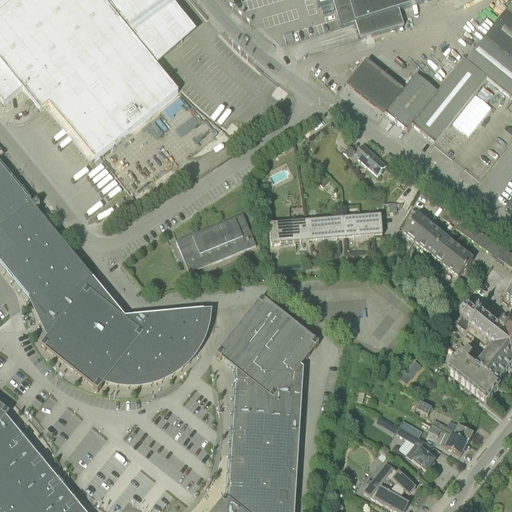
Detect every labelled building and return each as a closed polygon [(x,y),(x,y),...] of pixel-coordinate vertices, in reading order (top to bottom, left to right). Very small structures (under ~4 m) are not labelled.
[(0,0),(0,11),(13,0),(0,0)] [(13,0),(0,11),(0,102),(3,107),(22,91),(40,113),(48,106),(95,163),(178,95),(122,26),(123,25),(118,19),(114,13),(107,2),(106,0),(13,0)] [(315,0),(318,8),(333,4),(341,30),(355,25),(360,41),(360,42),(403,28),(399,13),(439,0),(315,0)] [(511,5),(506,13),(484,40),(511,63),(511,5)] [(511,101),(511,63),(484,40),(465,63),(486,81),(511,101)] [(411,127),(411,128),(434,146),(486,81),(465,63),(463,62),(437,95),(437,94),(437,95),(411,127)] [(403,92),(366,63),(346,88),(383,118),(385,116),(403,92)] [(437,95),(437,94),(416,77),(403,92),(385,116),(407,134),(411,128),(411,127),(437,95)] [(386,169),(363,148),(356,155),(358,162),(377,179),(386,169)] [(342,157),(348,161),(354,154),(349,149),(342,157)] [(0,265),(25,296),(45,320),(46,320),(93,281),(77,262),(72,256),(44,222),(39,216),(35,211),(40,207),(36,203),(32,207),(23,197),(12,184),(7,177),(2,171),(0,168),(0,265)] [(324,178),(320,182),(325,187),(329,183),(324,178)] [(80,182),(66,193),(87,220),(101,208),(80,182)] [(123,201),(116,206),(119,210),(126,205),(123,201)] [(450,226),(455,217),(445,210),(440,219),(450,226)] [(192,237),(176,244),(188,274),(213,264),(214,266),(256,248),(243,216),(236,219),(237,221),(193,239),(192,237)] [(382,238),(380,218),(344,221),(345,241),(382,238)] [(402,236),(414,246),(429,258),(444,240),(431,229),(417,218),(402,236)] [(478,234),(459,220),(453,228),(450,232),(453,234),(455,232),(472,243),(478,234)] [(309,244),(345,241),(344,221),(307,224),(309,244)] [(307,224),(270,227),(271,247),(309,244),(307,224)] [(505,252),(478,234),(472,243),(498,261),(505,252)] [(429,258),(443,269),(458,281),(472,263),(458,251),(444,240),(429,258)] [(498,261),(496,264),(502,268),(504,265),(511,271),(511,256),(505,252),(498,261)] [(423,286),(428,279),(423,275),(417,282),(423,286)] [(93,281),(46,320),(47,323),(48,326),(49,328),(50,331),(52,334),(53,336),(55,339),(48,347),(47,348),(48,349),(49,348),(97,386),(96,387),(97,387),(98,386),(97,386),(103,378),(120,383),(123,383),(125,384),(128,384),(130,384),(132,384),(135,384),(137,384),(139,383),(142,383),(144,383),(146,382),(149,382),(151,381),(153,380),(155,380),(158,379),(160,378),(179,366),(180,365),(182,363),(184,361),(185,360),(187,358),(188,356),(190,354),(191,352),(193,350),(194,348),(195,346),(196,344),(197,342),(198,339),(199,337),(200,335),(201,333),(201,330),(202,328),(202,325),(203,323),(203,321),(203,318),(204,316),(204,313),(125,320),(93,281)] [(511,290),(501,304),(507,309),(510,306),(511,307),(511,290)] [(294,511),(300,422),(303,371),(297,366),(312,347),(262,307),(261,308),(262,309),(224,357),(223,356),(223,357),(223,358),(224,357),(237,368),(234,416),(229,503),(229,502),(228,503),(228,504),(226,507),(226,506),(225,507),(226,508),(222,511),(294,511)] [(484,351),(488,354),(492,349),(497,353),(508,340),(504,336),(507,331),(507,330),(503,327),(499,332),(494,328),(495,327),(494,326),(493,327),(488,323),(489,321),(488,321),(487,322),(481,317),(482,316),(481,315),(480,316),(479,316),(478,315),(476,315),(475,316),(475,317),(472,315),(473,313),(472,312),(471,314),(469,312),(469,310),(468,310),(467,311),(464,312),(463,310),(462,311),(463,312),(461,315),(459,315),(459,316),(460,316),(461,320),(459,320),(460,322),(455,328),(465,336),(466,335),(466,336),(472,340),(472,341),(473,341),(479,346),(481,348),(485,351),(484,351)] [(475,370),(485,378),(496,387),(511,367),(511,323),(507,330),(507,331),(504,336),(508,340),(497,353),(492,349),(488,354),(475,370)] [(496,387),(485,378),(475,370),(467,364),(471,360),(466,356),(463,361),(461,359),(447,375),(472,394),(486,406),(499,390),(496,387)] [(435,390),(436,383),(430,380),(425,382),(424,389),(430,392),(435,390)] [(362,406),(365,394),(356,392),(353,404),(362,406)] [(431,410),(420,404),(416,412),(427,418),(431,410)] [(0,511),(81,511),(6,420),(6,419),(5,418),(5,419),(2,417),(3,416),(2,415),(1,416),(0,415),(0,511)] [(380,420),(377,425),(383,428),(386,423),(380,420)] [(468,447),(473,436),(458,428),(458,429),(449,424),(446,429),(434,423),(431,428),(440,433),(446,436),(467,446),(468,447)] [(403,424),(399,430),(418,441),(422,435),(403,424)] [(431,428),(429,433),(429,434),(437,438),(440,433),(431,428)] [(399,430),(395,436),(414,447),(405,458),(426,474),(425,473),(427,470),(428,471),(435,463),(427,456),(432,449),(431,448),(423,444),(399,430)] [(440,448),(460,458),(463,453),(465,452),(466,449),(466,448),(467,446),(446,436),(440,448)] [(383,464),(387,460),(382,456),(378,461),(383,464)] [(368,488),(363,495),(373,503),(389,511),(405,511),(407,509),(408,507),(400,502),(405,495),(409,498),(415,489),(386,466),(371,484),(368,488)] [(418,490),(423,494),(426,490),(421,486),(418,490)] [(355,494),(350,491),(347,496),(352,499),(355,494)] [(123,501),(123,495),(104,497),(105,507),(118,505),(117,502),(123,501)]
